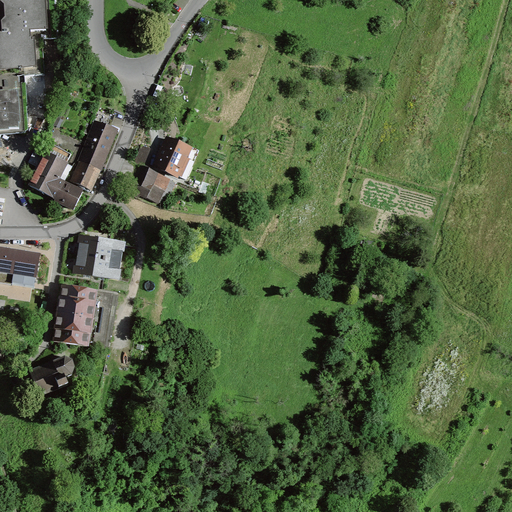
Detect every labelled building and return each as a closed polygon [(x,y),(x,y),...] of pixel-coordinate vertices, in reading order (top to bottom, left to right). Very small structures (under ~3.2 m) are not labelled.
[(2,0),(7,4),(9,23),(7,25),(0,25),(0,69),(34,67),(32,40),(32,39),(31,39),(30,32),(45,31),(43,0),(2,0)] [(56,0),(43,0),(45,31),(30,32),(31,39),(32,39),(32,40),(42,39),(59,38),(56,0)] [(0,69),(0,75),(0,77),(0,76),(0,134),(26,133),(26,132),(29,130),(25,77),(44,76),(42,39),(32,40),(34,67),(0,69)] [(96,124),(106,129),(113,114),(99,107),(92,123),(96,125),(96,124)] [(80,161),(100,169),(116,133),(106,129),(96,124),(96,125),(80,161)] [(191,150),(168,139),(156,166),(179,176),(191,150)] [(56,200),(65,184),(59,181),(66,168),(65,168),(72,155),(52,145),(48,153),(40,168),(30,186),(56,200)] [(40,168),(48,153),(37,147),(29,162),(40,168)] [(80,163),(72,182),(91,190),(99,172),(80,163)] [(170,180),(142,167),(130,191),(158,205),(170,180)] [(65,184),(56,200),(75,210),(84,192),(65,183),(65,184)] [(123,245),(81,237),(75,273),(117,280),(123,245)] [(49,258),(0,249),(0,283),(43,292),(49,258)] [(96,292),(62,286),(55,330),(56,330),(54,342),(87,347),(87,346),(109,349),(118,296),(96,293),(96,292)] [(65,356),(29,372),(40,396),(68,384),(65,376),(71,373),(74,367),(71,359),(65,356)]
